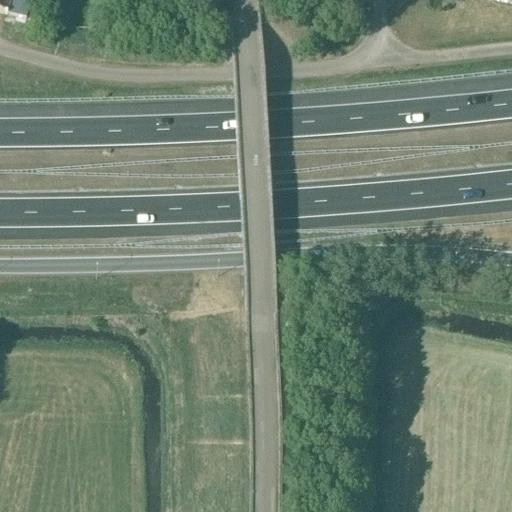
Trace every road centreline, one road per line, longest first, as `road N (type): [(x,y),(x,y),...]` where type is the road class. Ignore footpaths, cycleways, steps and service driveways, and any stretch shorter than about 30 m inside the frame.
road 1 (motorway): [(511,103),(176,129),(0,133)]
road 2 (motorway): [(0,215),(511,185)]
road 3 (unclassified): [(264,511),(266,406),(243,0)]
road 4 (motorway): [(0,267),(355,253),(511,261)]
road 5 (unclassified): [(381,63),(137,76),(0,49)]
